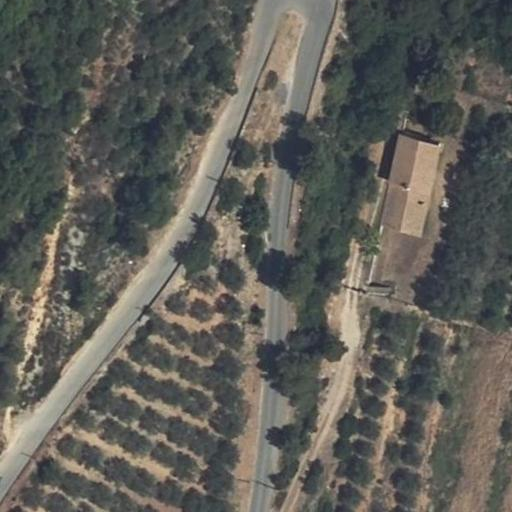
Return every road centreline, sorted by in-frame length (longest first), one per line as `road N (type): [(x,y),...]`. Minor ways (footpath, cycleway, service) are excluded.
road 1 (unclassified): [(0,490),(190,229),(275,0)]
road 2 (unclassified): [(326,0),(296,117),(275,250),(256,511)]
